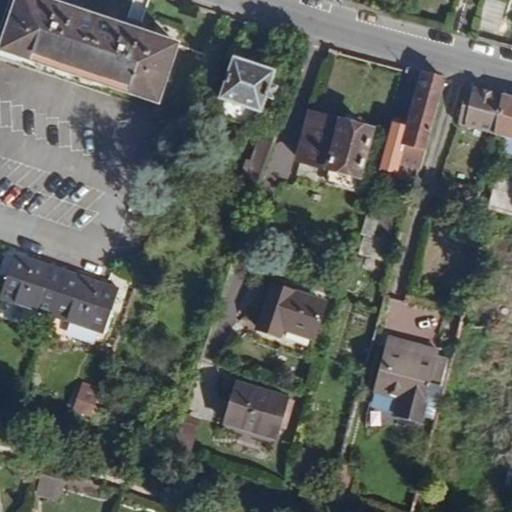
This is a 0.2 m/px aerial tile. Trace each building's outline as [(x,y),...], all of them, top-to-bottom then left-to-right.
[(178,45),(140,33),(142,25),(128,20),(126,28),(72,10),(75,2),(67,0),(61,0),(59,5),(45,0),(17,0),(1,52),(158,104),(178,45)] [(356,9),(358,0),(339,0),(339,4),(356,9)] [(500,30),(506,3),(492,0),(488,0),(483,26),(500,30)] [(471,39),(479,10),(465,6),(457,35),(471,39)] [(298,75),(309,45),(291,39),(280,68),(298,75)] [(273,102),(276,89),(270,87),(274,73),(233,59),(219,100),(221,101),(259,114),(261,115),(266,99),(273,102)] [(420,171),(445,81),(423,76),(399,166),(420,171)] [(494,134),(503,96),(465,87),(458,127),(494,134)] [(511,98),(503,96),(494,134),(507,138),(502,152),(511,154),(511,98)] [(259,114),(221,101),(220,106),(227,119),(244,125),(257,119),(259,114)] [(359,178),(371,131),(311,115),(298,161),(359,178)] [(272,147),(277,135),(264,131),(260,142),(272,147)] [(261,178),(272,147),(260,142),(253,165),(248,164),(238,192),(255,198),(261,178)] [(511,215),(511,183),(498,179),(490,210),(511,215)] [(380,262),(385,241),(364,234),(359,255),(380,262)] [(120,291),(15,255),(0,297),(0,298),(106,335),(120,291)] [(314,339),(326,304),(273,287),(258,331),(279,338),(283,329),(314,339)] [(438,357),(440,353),(388,339),(374,393),(401,400),(396,419),(420,426),(432,382),(438,357)] [(443,385),(450,359),(438,357),(432,382),(443,385)] [(280,430),(289,400),(236,385),(223,425),(277,440),(280,430)] [(93,415),(100,394),(83,387),(75,411),(93,417),(93,415)] [(286,431),(295,403),(289,400),(280,430),(286,431)] [(103,431),(107,419),(93,415),(93,417),(89,427),(103,431)] [(190,454),(200,422),(183,417),(173,449),(190,454)] [(350,488),(356,466),(341,462),(340,467),(335,485),(350,488)] [(335,485),(340,467),(329,464),(324,482),(335,485)] [(42,473),(37,494),(62,501),(67,479),(42,473)] [(348,498),(350,488),(335,485),(332,494),(348,498)]
